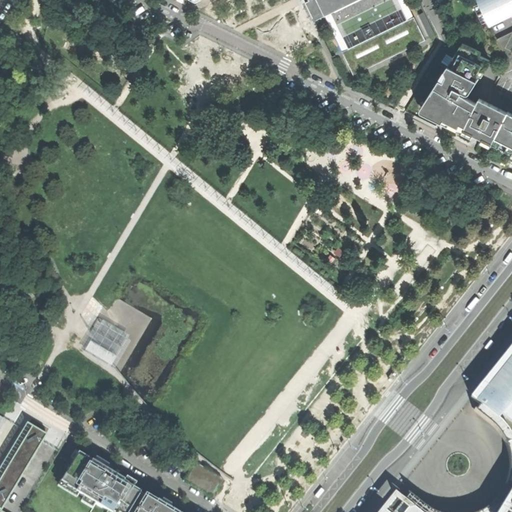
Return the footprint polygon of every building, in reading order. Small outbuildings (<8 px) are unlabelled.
[(394,55),(426,39),(415,15),(408,19),(398,0),(304,0),(310,11),(315,20),(331,12),(349,47),(342,51),(354,74),(386,59),(381,49),(389,45),(394,55)] [(490,25),(511,14),(511,0),(478,0),(480,2),(488,20),(490,25)] [(483,22),(488,20),(480,2),(474,4),(483,22)] [(481,54),(482,51),(463,42),(421,108),(446,121),(464,129),(487,141),(492,143),(508,112),(480,98),(478,102),(460,93),(462,91),(466,93),(469,93),(478,79),(481,80),(491,59),(481,54)] [(386,59),(394,55),(389,45),(381,49),(386,59)] [(88,83),(79,92),(347,311),(354,301),(88,83)] [(511,112),(509,111),(508,112),(492,143),(511,152),(511,112)] [(110,369),(111,366),(115,367),(130,341),(127,339),(129,335),(103,320),(100,323),(97,322),(82,347),(85,350),(83,353),(110,369)] [(378,511),(495,511),(496,511),(497,511),(511,511),(511,436),(511,433),(505,425),(499,419),(503,415),(511,422),(511,344),(470,397),(480,405),(475,411),(487,420),(495,427),(503,436),(506,444),(509,452),(511,460),(511,468),(509,476),(507,484),(511,485),(511,496),(508,502),(510,504),(506,509),(502,506),(503,504),(498,499),(490,506),(483,511),(480,511),(433,511),(425,507),(417,501),(409,494),(404,500),(395,493),(395,499),(386,509),(383,507),(378,511)] [(28,433),(0,479),(0,501),(5,504),(43,441),(36,437),(28,433)] [(85,459),(78,455),(62,482),(67,485),(67,487),(110,511),(174,511),(164,505),(162,507),(157,504),(134,489),(134,487),(125,482),(125,480),(109,471),(86,457),(85,459)] [(189,481),(213,493),(221,478),(196,465),(189,481)] [(159,500),(157,504),(162,507),(164,505),(174,511),(178,511),(172,508),(159,500)]
